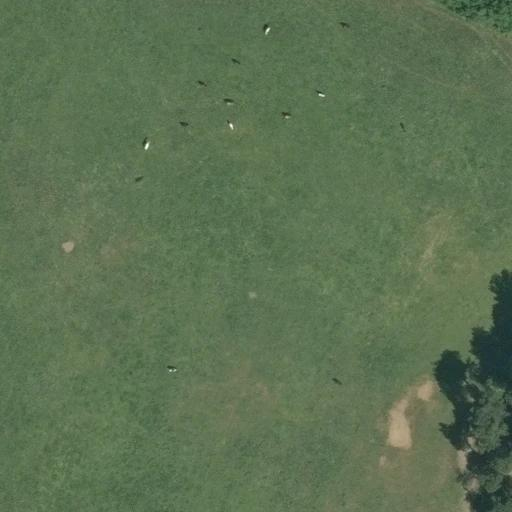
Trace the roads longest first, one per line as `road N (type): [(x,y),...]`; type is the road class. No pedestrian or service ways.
road 1 (track): [(511,243),(496,185),(451,114),(401,0)]
road 2 (track): [(478,511),(471,449),(484,388),(510,353)]
